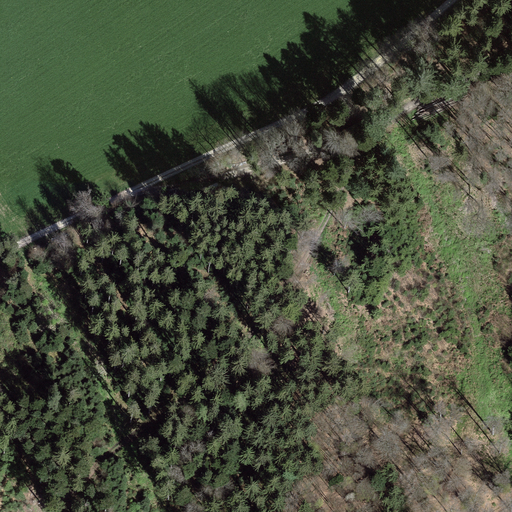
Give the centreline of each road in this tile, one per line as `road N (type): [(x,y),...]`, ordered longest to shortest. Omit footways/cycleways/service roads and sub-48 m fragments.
road 1 (track): [(135,191),(237,174),(355,133),(511,61)]
road 2 (track): [(135,191),(340,94),(452,0)]
road 3 (track): [(0,253),(135,191)]
